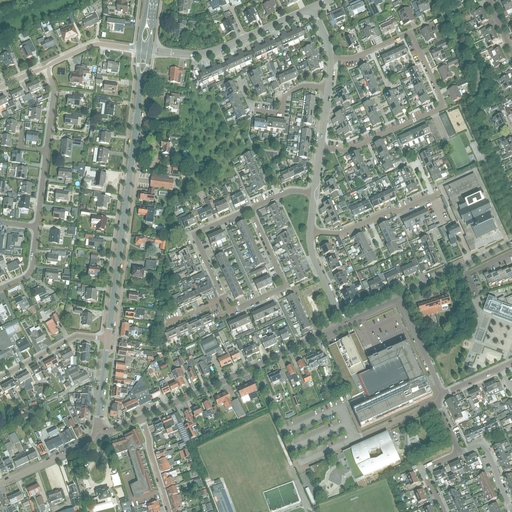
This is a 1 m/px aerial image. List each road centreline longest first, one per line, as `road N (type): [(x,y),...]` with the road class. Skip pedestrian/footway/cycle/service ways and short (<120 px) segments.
road 1 (tertiary): [(108,339),(142,51)]
road 2 (residential): [(255,365),(300,462),(437,402)]
road 3 (residential): [(371,50),(408,35),(444,106),(347,151),(320,147)]
road 4 (residential): [(311,232),(341,233),(431,197)]
road 5 (residential): [(140,418),(255,365)]
road 6 (residential): [(223,296),(196,239),(249,209)]
